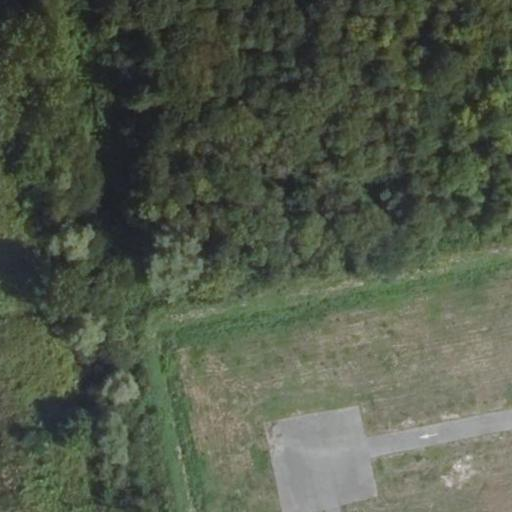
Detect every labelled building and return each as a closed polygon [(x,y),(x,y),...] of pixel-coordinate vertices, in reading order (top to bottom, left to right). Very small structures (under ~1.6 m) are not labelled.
[(484,309),(456,315),(462,344),(489,338),(484,309)] [(505,357),(511,355),(511,333),(500,336),(505,357)] [(420,394),(449,392),(448,362),(418,363),(420,394)] [(319,415),(325,445),(356,439),(350,409),(319,415)] [(275,438),(302,433),(299,421),(273,427),(275,438)] [(287,505),(318,499),(312,471),(282,477),(287,505)] [(388,490),(417,486),(414,473),(386,477),(388,490)]
